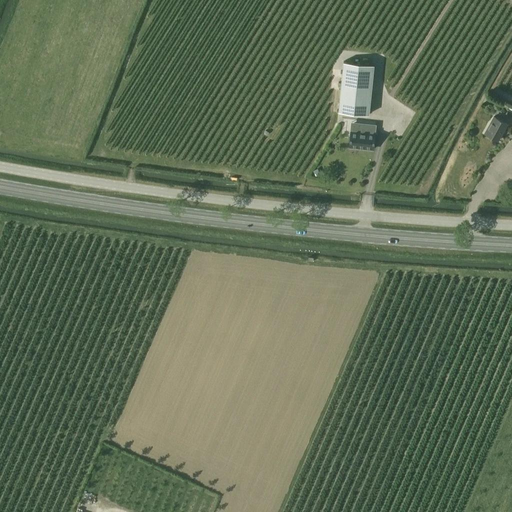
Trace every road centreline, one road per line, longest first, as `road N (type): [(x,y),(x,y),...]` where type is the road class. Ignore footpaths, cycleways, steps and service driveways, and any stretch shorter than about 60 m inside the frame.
road 1 (primary): [(511,246),(234,224),(0,186)]
road 2 (unclassified): [(511,225),(243,203),(0,166)]
